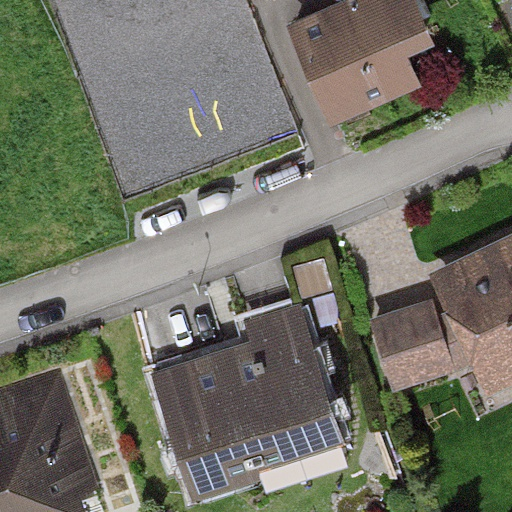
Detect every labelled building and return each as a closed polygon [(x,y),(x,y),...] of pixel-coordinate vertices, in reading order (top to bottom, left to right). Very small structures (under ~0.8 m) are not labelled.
[(343,0),(342,1),(287,24),(329,125),(422,85),(410,56),(436,45),(416,0),(343,0)] [(511,234),(429,274),(446,311),(438,315),(433,297),(368,319),(392,392),(456,371),(471,364),(486,396),(511,384),(511,234)] [(333,290),(324,257),(292,266),(301,298),(333,290)] [(253,342),(150,374),(192,506),(263,484),(259,472),(343,446),(298,304),(246,320),(253,342)] [(0,511),(86,511),(82,500),(102,494),(59,368),(0,387),(0,511)]
